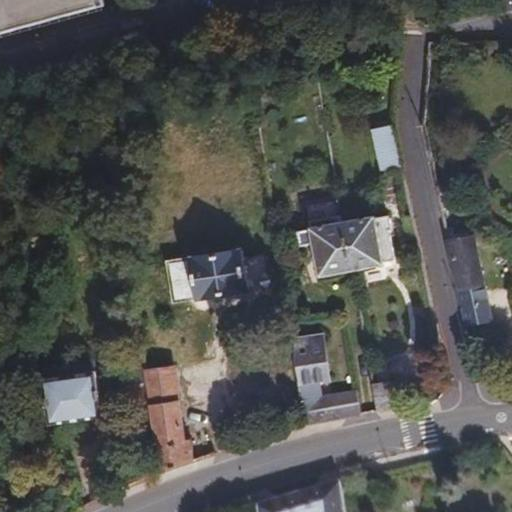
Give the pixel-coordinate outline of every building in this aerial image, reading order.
[(0,0),(0,32),(104,4),(102,0),(0,0)] [(394,163),(386,128),(371,131),(379,167),(394,163)] [(369,216),(337,222),(345,272),(378,266),(378,261),(388,260),(382,230),(385,230),(382,216),(369,219),(369,216)] [(345,272),(337,222),(307,227),(307,230),(293,232),(296,246),(309,244),(315,277),(345,272)] [(443,242),(461,326),(488,320),(471,237),(443,242)] [(238,251),(165,262),(170,300),(244,289),(238,251)] [(302,347),(325,343),(324,335),(300,339),(302,347)] [(308,423),(361,414),(357,391),(323,397),(320,381),(332,379),(325,343),(302,347),(300,339),(294,340),(308,423)] [(143,371),(141,363),(127,366),(128,371),(116,373),(119,399),(131,397),(132,403),(147,401),(143,371)] [(158,470),(188,460),(184,438),(180,438),(168,367),(143,371),(147,401),(158,470)] [(91,370),(39,378),(45,423),(97,416),(91,370)] [(379,412),(396,409),(392,384),(375,387),(379,412)] [(339,511),(335,481),(251,509),(251,511),(339,511)]
